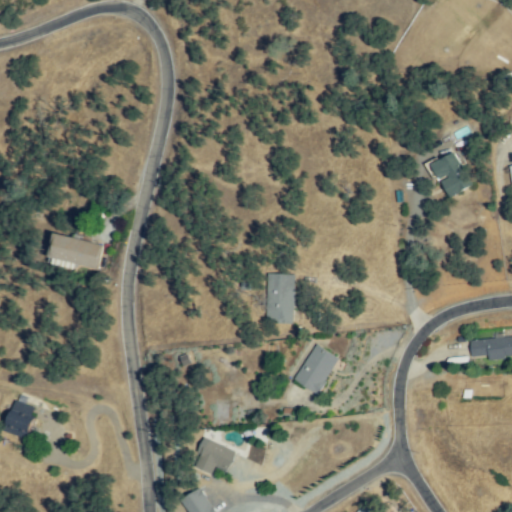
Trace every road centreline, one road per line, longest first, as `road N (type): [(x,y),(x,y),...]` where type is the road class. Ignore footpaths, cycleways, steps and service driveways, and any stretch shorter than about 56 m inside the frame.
road 1 (residential): [(0,46),(118,10),(148,24),(164,51),(168,103),(128,305),(149,511)]
road 2 (residential): [(511,303),(442,321),(406,366),(403,447),(437,511)]
